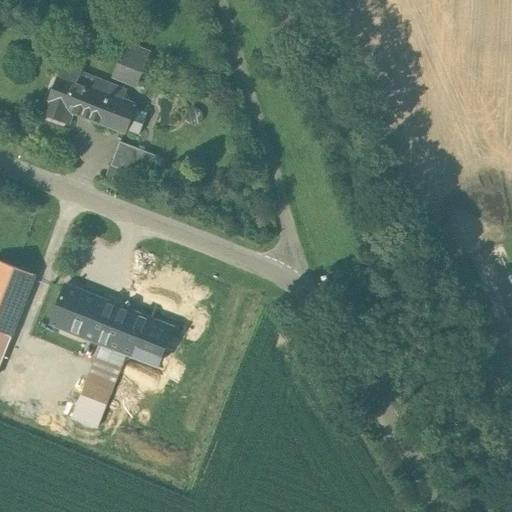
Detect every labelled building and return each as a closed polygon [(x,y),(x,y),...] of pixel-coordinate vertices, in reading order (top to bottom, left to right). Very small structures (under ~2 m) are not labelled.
[(58,13),(54,23),(66,28),(70,17),(58,13)] [(79,33),(66,28),(62,38),(75,43),(79,33)] [(126,42),(115,38),(108,55),(119,60),(126,42)] [(150,51),(126,42),(119,60),(112,78),(136,87),(150,51)] [(126,91),(80,74),(82,70),(64,63),(49,103),(50,103),(45,114),(62,120),(68,122),(72,113),(123,134),(135,106),(122,101),(126,91)] [(200,109),(190,106),(185,120),(197,126),(204,118),(200,109)] [(155,155),(120,141),(111,165),(132,173),(146,179),(155,155)] [(132,173),(111,165),(105,181),(126,189),(132,173)] [(0,260),(0,331),(11,336),(35,275),(0,260)] [(134,313),(64,285),(50,322),(113,347),(114,347),(120,349),(134,314),(133,314),(134,313)] [(172,329),(134,314),(120,349),(158,365),(172,329)] [(0,331),(0,363),(11,336),(0,331)]
